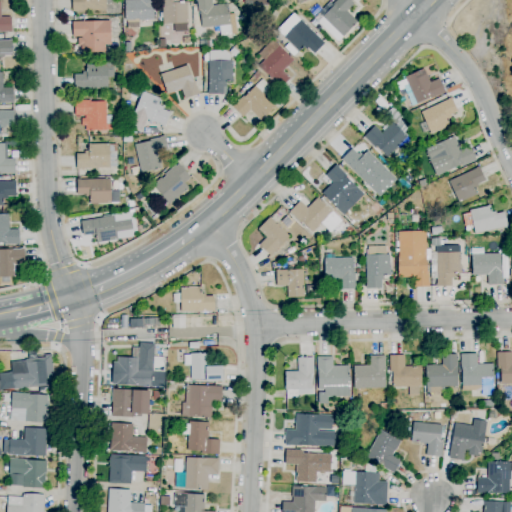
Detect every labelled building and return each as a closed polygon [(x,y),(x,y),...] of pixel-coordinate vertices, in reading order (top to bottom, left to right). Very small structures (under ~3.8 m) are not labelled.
[(72,11),(71,0),(105,0),(106,10),(72,11)] [(127,28),(127,21),(125,21),(125,0),(154,0),(155,5),(154,5),(154,21),(139,21),(139,28),(127,28)] [(173,33),(172,24),(163,24),(163,18),(160,18),(159,13),(163,13),(162,0),(180,0),(180,2),(183,2),(183,3),(187,3),(188,7),(186,7),(187,32),(173,33)] [(220,37),(219,27),(201,29),(199,13),(198,13),(197,1),(196,1),(196,0),(211,0),(213,6),(228,4),(232,35),(220,37)] [(337,42),(317,23),(322,17),(333,6),(332,5),(336,0),(349,0),(353,4),(346,11),(357,22),(337,42)] [(8,33),(0,33),(0,2),(1,2),(1,17),(11,17),(11,33),(8,33)] [(314,54),(308,48),(306,50),(304,48),(301,50),(299,52),(283,37),(284,37),(277,30),(293,14),(300,21),(300,20),(315,35),(316,34),(320,37),(319,38),(322,41),(325,43),(314,54)] [(82,53),(82,37),(73,37),(72,22),(76,22),(110,21),(111,45),(104,45),(105,52),(82,53)] [(0,40),(8,40),(12,40),(12,55),(4,55),(4,58),(0,58),(0,40)] [(279,90),(276,86),(268,78),(269,77),(258,66),(264,60),(258,54),(272,40),(278,46),(294,60),(283,71),(290,79),(279,90)] [(293,56),(286,49),(290,45),(297,52),(293,56)] [(235,58),(229,52),(233,47),(239,53),(235,58)] [(230,55),(230,61),(232,61),(232,74),(235,74),(235,79),(233,79),(233,83),(226,83),(226,86),(223,86),(223,95),(208,95),(208,61),(209,61),(209,51),(225,51),(230,55)] [(108,89),(74,90),(74,75),(82,75),(82,72),(86,72),(86,69),(86,65),(100,65),(100,57),(113,57),(113,78),(108,78),(108,89)] [(184,99),(181,90),(167,95),(160,75),(187,65),(192,77),(197,90),(198,90),(199,94),(184,99)] [(411,104),(404,88),(408,86),(405,78),(424,69),(430,83),(439,79),(445,93),(441,95),(441,94),(431,98),(430,97),(416,104),(415,102),(411,104)] [(256,80),(252,77),(256,72),(260,75),(256,80)] [(0,73),(2,73),(3,88),(13,88),(13,103),(10,103),(0,103),(0,73)] [(261,121),(250,111),(242,118),(232,107),(243,96),(244,97),(262,79),(281,98),(274,105),(275,107),(261,121)] [(237,95),(233,91),(237,86),(241,89),(237,95)] [(142,132),(129,127),(143,92),(160,99),(160,98),(162,99),(161,103),(160,106),(163,107),(162,110),(170,113),(165,127),(156,123),(155,125),(150,123),(150,121),(147,119),(142,132)] [(431,135),(429,131),(422,134),(419,126),(425,123),(421,113),(448,100),(448,99),(451,98),(457,112),(450,115),(451,118),(447,119),(450,126),(431,135)] [(85,131),(85,126),(82,126),(82,119),(85,119),(85,115),(75,116),(74,100),(78,100),(78,101),(90,101),(91,102),(106,102),(106,125),(112,124),(112,130),(106,130),(106,131),(85,131)] [(1,136),(0,136),(0,112),(10,112),(10,110),(13,110),(13,126),(5,126),(6,129),(2,129),(2,132),(1,132),(1,136)] [(387,157),(383,154),(382,155),(367,140),(367,141),(363,137),(374,126),(381,133),(392,122),(407,137),(387,157)] [(141,173),(134,145),(149,141),(149,140),(160,137),(164,136),(168,152),(158,154),(161,169),(141,173)] [(437,176),(429,159),(430,158),(426,149),(454,136),(460,150),(469,146),(476,160),(471,162),(461,166),(461,165),(437,176)] [(11,174),(0,174),(0,144),(4,144),(5,159),(14,159),(15,174),(11,174)] [(76,170),(76,154),(84,154),(84,151),(88,151),(88,144),(91,144),(109,144),(109,145),(116,144),(117,167),(110,167),(110,168),(80,169),(80,170),(76,170)] [(379,197),(341,160),(352,149),(358,155),(359,153),(362,156),(367,151),(369,152),(369,153),(388,173),(389,172),(397,180),(379,197)] [(169,205),(153,187),(157,184),(155,182),(161,178),(162,179),(165,176),(164,175),(175,165),(176,166),(178,164),(188,176),(190,178),(184,183),(188,188),(169,205)] [(343,216),(336,209),(321,194),(332,183),(325,176),(336,165),(338,167),(347,176),(346,177),(356,188),(356,187),(364,195),(343,216)] [(458,203),(448,181),(476,169),(476,168),(479,167),(485,181),(477,184),(478,186),(475,188),(477,191),(476,191),(478,195),(476,196),(475,195),(458,203)] [(90,205),(89,199),(85,199),(85,195),(77,195),(76,179),(80,179),(80,180),(110,179),(110,191),(119,191),(119,203),(111,203),(111,204),(92,204),(92,205),(90,205)] [(0,207),(0,182),(11,182),(11,181),(15,181),(15,197),(7,197),(8,199),(4,199),(4,203),(3,203),(3,207),(0,207)] [(312,233),(301,222),(300,223),(289,212),(300,201),(307,208),(318,197),(332,211),(331,212),(341,221),(330,232),(321,223),(312,233)] [(375,214),(370,208),(375,203),(380,209),(375,214)] [(474,234),(469,210),(487,206),(490,205),(490,208),(489,208),(490,209),(491,209),(492,212),(495,212),(496,214),(504,212),(507,227),(474,234)] [(19,245),(15,245),(4,245),(4,243),(0,243),(0,214),(8,214),(9,230),(19,230),(19,245)] [(96,243),(96,240),(95,237),(91,237),(91,235),(83,237),(80,221),(113,216),(114,222),(131,219),(132,230),(133,237),(96,243)] [(270,257),(259,245),(266,238),(257,230),(269,217),(289,237),(286,240),(278,248),(273,254),(270,257)] [(432,235),(431,229),(441,227),(442,234),(432,235)] [(413,288),(413,278),(398,278),(397,258),(398,258),(398,232),(425,231),(426,271),(428,271),(428,282),(429,282),(429,287),(413,288)] [(431,247),(431,239),(439,239),(440,247),(431,247)] [(436,287),(436,283),(436,253),(447,253),(447,246),(459,246),(459,253),(460,253),(460,271),(461,271),(461,274),(456,274),(456,278),(451,278),(451,287),(436,287)] [(0,277),(0,249),(20,249),(20,248),(23,248),(24,265),(14,266),(14,277),(0,277)] [(366,289),(365,255),(389,254),(390,273),(390,275),(386,276),(386,277),(383,277),(383,280),(381,280),(381,289),(366,289)] [(487,285),(487,275),(472,276),(471,255),(500,254),(500,269),(502,269),(502,272),(508,271),(508,284),(505,284),(505,280),(503,280),(503,285),(487,285)] [(340,290),(340,280),(325,280),(324,259),(352,258),(353,274),(355,274),(355,289),(340,290)] [(287,298),(287,286),(276,287),(275,270),(279,270),(279,271),(303,270),(304,298),(287,298)] [(315,295),(306,295),(306,286),(315,286),(315,295)] [(173,304),(173,294),(180,294),(180,288),(201,287),(202,294),(205,294),(205,297),(213,296),(214,311),(181,312),(181,303),(173,304)] [(164,389),(152,388),(152,387),(116,385),(116,383),(111,382),(112,362),(117,362),(117,357),(139,358),(139,343),(154,344),(153,371),(165,372),(164,389)] [(13,390),(13,388),(1,389),(0,382),(0,374),(12,374),(10,363),(25,361),(25,360),(28,359),(27,352),(36,350),(37,358),(47,357),(50,386),(13,390)] [(511,384),(500,384),(500,370),(497,370),(496,353),(511,352),(511,384)] [(205,382),(205,380),(191,380),(190,366),(184,366),(184,355),(190,355),(190,354),(208,354),(208,364),(217,364),(217,366),(222,366),(222,367),(223,380),(222,380),(222,382),(205,382)] [(493,396),(481,396),(481,391),(462,392),(461,370),(460,370),(460,354),(477,354),(477,364),(493,364),(493,396)] [(354,389),(353,366),(369,366),(369,356),(385,355),(385,372),(384,372),(385,388),(354,389)] [(418,396),(408,396),(408,387),(392,388),(392,379),(389,379),(389,374),(392,374),(392,372),(389,372),(389,356),(404,355),(404,367),(420,366),(420,369),(423,369),(424,378),(421,378),(421,381),(424,381),(424,386),(421,386),(418,387),(418,396)] [(429,394),(429,387),(426,387),(425,365),(441,365),(441,355),(457,355),(457,387),(441,387),(441,394),(429,394)] [(298,398),(286,399),(286,390),(285,390),(284,372),(297,372),(297,358),(300,358),(300,357),(303,357),(303,358),(313,357),(313,374),(312,374),(312,379),(311,379),(311,386),(311,389),(312,389),(315,389),(315,395),(298,395),(298,398)] [(324,397),(324,390),(318,390),(317,369),(317,357),(332,357),(332,366),(348,366),(349,389),(348,389),(348,396),(324,397)] [(212,419),(181,417),(182,403),(185,403),(186,385),(208,386),(222,387),(221,402),(212,402),(211,407),(212,407),(212,419)] [(133,418),(111,417),(112,390),(132,390),(132,391),(149,391),(148,415),(142,415),(142,418),(133,417),(133,418)] [(47,423),(25,422),(25,421),(10,420),(11,393),(34,394),(34,395),(48,396),(47,423)] [(162,435),(148,435),(149,414),(163,415),(162,435)] [(334,447),(317,446),(317,447),(301,446),(284,446),(285,430),(295,430),(295,414),(318,415),(332,415),(331,430),(318,429),(318,432),(335,432),(334,447)] [(219,455),(201,454),(201,452),(187,451),(188,435),(180,435),(181,424),(188,425),(188,422),(208,423),(208,440),(219,440),(219,455)] [(441,457),(426,456),(427,444),(411,443),(413,422),(442,425),(441,427),(445,427),(444,433),(441,433),(440,440),(443,441),(441,457)] [(146,453),(108,451),(109,435),(110,435),(111,423),(133,424),(132,437),(147,438),(146,453)] [(462,460),(450,458),(452,446),(450,446),(454,427),(485,432),(481,453),(478,453),(477,457),(467,455),(468,451),(464,451),(462,460)] [(45,457),(8,455),(3,454),(3,441),(9,441),(9,440),(24,440),(24,428),(46,429),(45,444),(46,444),(46,455),(45,455),(45,457)] [(393,474),(365,458),(380,430),(401,441),(395,451),(395,450),(392,455),(401,460),(393,474)] [(161,455),(153,455),(154,447),(161,448),(161,455)] [(315,483),(295,482),(296,464),(285,464),(285,462),(284,462),(284,452),(286,452),(286,450),(301,450),(301,453),(316,454),(331,454),(330,473),(316,472),(315,483)] [(130,485),(108,484),(109,467),(109,458),(110,458),(110,455),(147,457),(146,473),(131,472),(130,485)] [(207,491),(184,490),(184,488),(175,488),(175,473),(173,473),(174,460),(182,460),(181,473),(185,473),(186,458),(203,459),(203,458),(218,459),(218,475),(208,475),(207,491)] [(45,489),(23,488),(23,476),(9,475),(9,459),(27,460),(27,461),(46,461),(46,474),(45,474),(45,489)] [(509,494),(477,494),(477,478),(487,478),(487,462),(510,462),(510,463),(511,463),(511,480),(509,481),(509,494)] [(362,507),(356,507),(357,504),(353,504),(355,472),(378,474),(378,480),(386,480),(386,482),(387,482),(386,506),(362,505),(362,507)] [(281,511),(282,502),(292,502),(292,497),(291,497),(292,486),(326,488),(325,502),(314,501),(313,511),(281,511)] [(144,511),(107,511),(108,489),(130,490),(129,503),(144,504),(144,511)] [(42,511),(6,511),(7,505),(7,497),(22,498),(22,495),(25,495),(25,494),(44,495),(42,511)] [(183,511),(183,506),(175,506),(176,494),(185,495),(185,494),(204,495),(204,511),(183,511)] [(482,511),(483,501),(503,502),(502,511),(482,511)]
